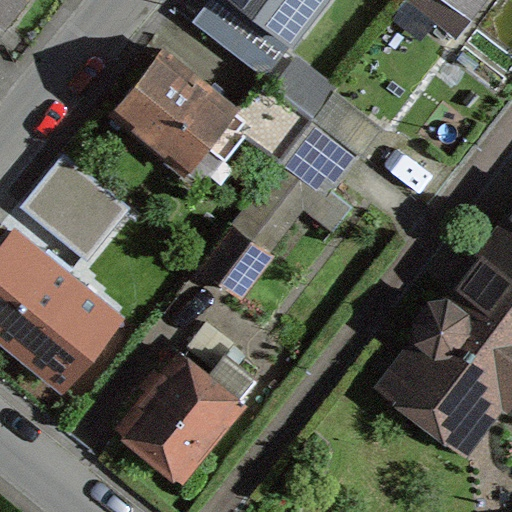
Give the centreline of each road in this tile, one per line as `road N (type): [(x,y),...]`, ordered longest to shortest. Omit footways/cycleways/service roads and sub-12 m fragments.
road 1 (residential): [(113,0),(0,137)]
road 2 (residential): [(0,422),(111,511)]
